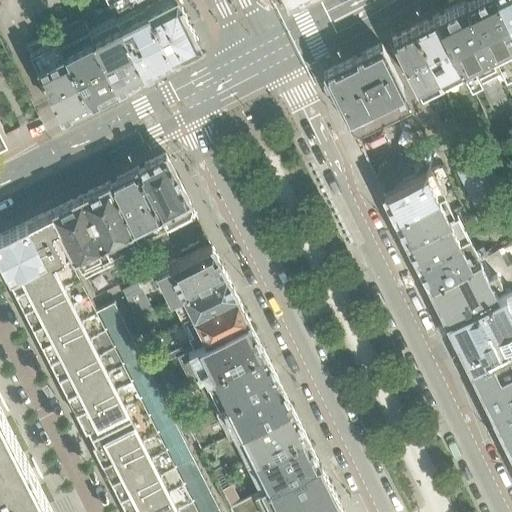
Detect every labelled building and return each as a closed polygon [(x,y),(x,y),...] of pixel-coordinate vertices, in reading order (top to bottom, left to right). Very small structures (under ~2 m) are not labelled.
[(186,15),(178,0),(141,0),(147,11),(156,30),(186,15)] [(511,23),(500,0),(467,0),(465,1),(497,64),(506,83),(511,79),(511,23)] [(511,0),(500,0),(511,23),(511,0)] [(497,64),(465,1),(436,15),(436,16),(471,86),(483,80),(480,73),(497,64)] [(171,59),(156,30),(147,11),(127,22),(120,25),(127,38),(144,73),(171,59)] [(201,44),(197,36),(186,15),(156,30),(171,59),(201,44)] [(471,86),(436,16),(414,27),(444,86),(458,78),(464,90),(471,86)] [(117,87),(88,31),(82,17),(65,26),(54,31),(58,38),(89,101),(117,87)] [(144,73),(127,38),(120,25),(116,17),(88,31),(117,87),(144,73)] [(444,86),(414,27),(392,38),(422,97),(444,86)] [(89,101),(58,38),(29,52),(62,115),(89,101)] [(414,106),(382,42),(364,52),(364,51),(352,57),(353,57),(336,66),(335,65),(323,71),(324,72),(323,72),(353,131),(360,132),(414,106)] [(500,141),(491,126),(478,133),(487,149),(500,141)] [(493,166),(485,151),(478,155),(456,166),(464,181),(493,166)] [(193,206),(166,152),(147,162),(146,162),(137,167),(136,167),(166,226),(191,214),(193,206)] [(258,167),(254,159),(241,166),(245,174),(258,167)] [(444,190),(437,177),(446,172),(441,163),(383,193),(394,215),(444,190)] [(166,226),(136,167),(118,177),(118,176),(110,180),(127,215),(139,239),(166,226)] [(139,239),(127,215),(110,180),(108,181),(109,181),(90,191),(90,190),(81,195),(109,254),(126,245),(139,239)] [(406,238),(464,209),(462,204),(453,209),(444,190),(394,215),(402,229),(401,229),(406,238)] [(70,200),(51,210),(55,218),(69,245),(81,268),(85,276),(113,261),(109,254),(81,195),(70,200)] [(417,259),(469,233),(460,216),(466,213),(464,209),(406,238),(410,247),(411,247),(417,259)] [(45,258),(69,245),(51,210),(50,210),(18,226),(0,234),(0,257),(5,267),(9,275),(10,275),(15,285),(50,267),(45,258)] [(429,283),(487,253),(482,245),(476,248),(469,233),(417,259),(429,283)] [(226,271),(221,262),(211,243),(206,245),(182,257),(156,270),(170,298),(225,271),(226,271)] [(511,261),(507,264),(499,248),(490,251),(487,253),(429,283),(447,319),(511,287),(511,261)] [(59,286),(50,267),(15,285),(14,286),(23,303),(59,286)] [(182,322),(237,295),(233,286),(225,271),(170,298),(182,322)] [(138,279),(121,287),(136,315),(153,307),(138,279)] [(32,320),(68,303),(59,286),(23,303),(32,320)] [(511,345),(511,287),(447,319),(471,367),(511,345)] [(193,347),(248,319),(249,318),(245,309),(244,309),(237,295),(182,322),(181,323),(193,347)] [(41,338),(76,320),(68,303),(32,320),(41,338)] [(248,319),(193,347),(184,351),(177,355),(186,374),(171,382),(175,391),(197,381),(263,348),(263,347),(262,347),(248,319)] [(50,355),(85,337),(76,320),(41,338),(50,355)] [(58,372),(94,354),(85,337),(50,355),(58,372)] [(511,405),(511,345),(471,367),(494,412),(493,413),(494,414),(511,405)] [(160,364),(177,355),(184,351),(182,347),(179,347),(165,354),(160,352),(155,354),(160,364)] [(277,376),(263,348),(197,381),(206,399),(214,395),(219,405),(277,376)] [(67,389),(103,371),(94,354),(58,372),(67,389)] [(75,406),(111,388),(103,371),(67,389),(75,405),(75,406)] [(232,433),(291,404),(291,403),(290,403),(277,376),(219,405),(191,419),(195,428),(223,414),(232,433)] [(121,407),(111,388),(75,406),(85,425),(89,423),(121,407)] [(246,460),(305,431),(291,404),(232,433),(246,460)] [(511,405),(494,414),(511,450),(511,405)] [(41,488),(37,479),(27,461),(23,453),(6,421),(7,421),(3,412),(0,406),(0,511),(50,511),(52,511),(41,488)] [(137,440),(128,422),(121,407),(89,423),(96,438),(93,439),(93,440),(92,440),(101,457),(127,445),(137,440)] [(305,431),(246,460),(260,489),(319,461),(305,433),(305,431)] [(110,475),(146,457),(137,440),(127,445),(101,457),(102,459),(103,459),(110,475)] [(119,492),(155,474),(146,457),(110,475),(119,492)] [(319,511),(330,507),(340,502),(339,501),(319,461),(260,489),(229,505),(232,511),(238,511),(257,503),(261,511),(319,511)] [(128,508),(163,491),(155,474),(119,492),(128,508)] [(129,511),(163,511),(172,508),(163,491),(128,508),(129,511)] [(344,511),(340,502),(330,507),(332,511),(344,511)]
